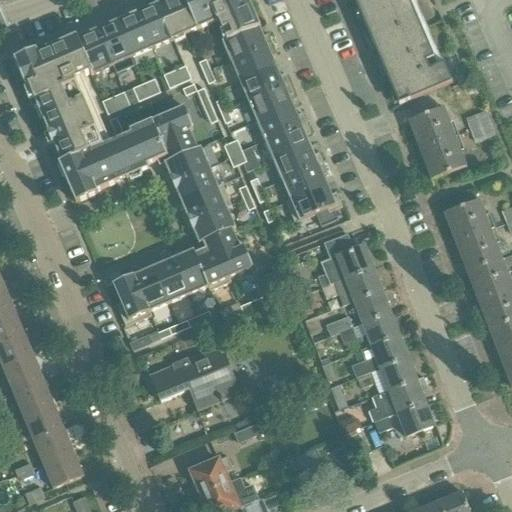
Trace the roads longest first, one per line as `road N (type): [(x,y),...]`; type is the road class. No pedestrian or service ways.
road 1 (residential): [(492,451),(297,0)]
road 2 (residential): [(143,511),(90,386),(89,337),(14,165),(0,150)]
road 3 (residential): [(344,511),(492,451)]
